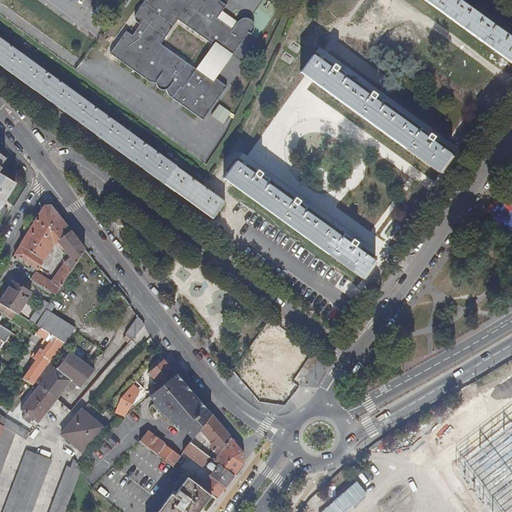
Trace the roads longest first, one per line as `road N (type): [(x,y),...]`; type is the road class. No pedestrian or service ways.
road 1 (residential): [(46,165),(73,154),(352,354)]
road 2 (residential): [(46,165),(233,412),(291,432)]
road 3 (residential): [(352,354),(511,140)]
road 4 (primary): [(511,319),(337,416)]
road 5 (primary): [(345,434),(511,343)]
